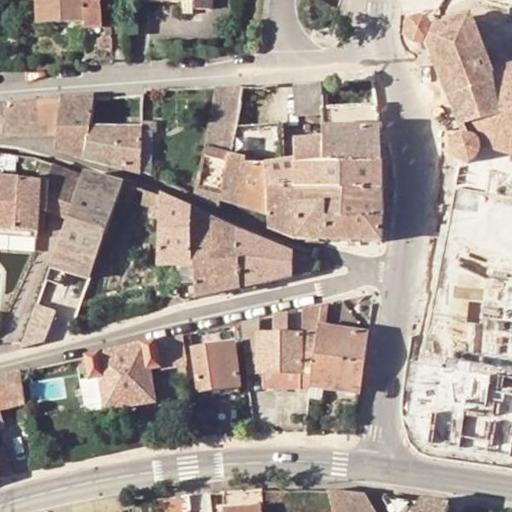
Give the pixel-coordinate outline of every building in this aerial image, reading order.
[(35,0),(37,25),(85,22),(85,27),(102,27),(103,26),(101,0),(35,0)] [(132,0),(133,4),(183,4),(196,3),(197,10),(213,9),(213,0),(132,0)] [(196,3),(183,4),(183,15),(196,15),(197,10),(196,3)] [(452,26),(445,10),(416,25),(418,24),(421,24),(423,24),(425,25),(427,26),(429,28),(431,30),(431,31),(432,34),(452,26)] [(476,144),(477,146),(505,155),(511,156),(511,69),(492,74),(471,22),(474,21),(473,18),(452,26),(432,34),(433,36),(432,39),(432,41),(432,42),(430,44),(429,45),(427,47),(449,102),(450,102),(465,139),(468,139),(470,140),(472,141),(474,142),(476,144)] [(416,48),(425,48),(427,47),(429,45),(430,44),(432,42),(432,41),(432,39),(433,36),(432,34),(431,31),(431,30),(429,28),(427,26),(425,25),(423,24),(421,24),(418,24),(416,25),(414,26),(408,33),(409,43),(416,48)] [(113,40),(99,40),(100,50),(114,50),(113,40)] [(322,108),(320,82),(298,84),(300,113),(322,110),(322,108)] [(204,152),(232,159),(237,128),(244,87),(216,88),(203,151),(204,154),(204,152)] [(92,130),(94,100),(62,102),(57,137),(56,137),(54,151),(91,161),(92,130)] [(6,106),(2,139),(56,137),(57,137),(62,102),(6,106)] [(322,108),(322,110),(324,130),(382,128),(377,106),(342,108),(322,108)] [(142,123),(141,130),(142,133),(153,133),(156,133),(156,123),(142,123)] [(232,159),(243,162),(243,167),(267,168),(267,166),(284,164),(282,125),(237,128),(232,159)] [(382,128),(324,130),(325,141),(325,157),(347,157),(347,143),(382,142),(382,128)] [(142,133),(141,130),(92,130),(91,161),(140,174),(142,133)] [(142,133),(140,174),(151,179),(153,133),(142,133)] [(474,161),(478,148),(477,146),(476,144),(474,142),(472,141),(470,140),(468,139),(465,139),(463,139),(453,150),(459,163),(474,161)] [(325,166),(325,157),(325,141),(296,142),(295,162),(284,164),(267,166),(267,168),(267,191),(297,187),(381,193),(381,165),(325,166)] [(325,157),(325,166),(381,165),(382,142),(347,143),(347,157),(325,157)] [(243,162),(232,159),(204,152),(204,154),(195,198),(220,209),(221,200),(236,205),(243,167),(243,162)] [(46,209),(69,218),(84,176),(73,170),(62,166),(52,163),(50,167),(40,166),(39,180),(40,180),(38,209),(46,209)] [(267,215),(267,191),(267,168),(243,167),(236,205),(266,215),(267,215)] [(38,209),(40,180),(39,180),(0,176),(0,229),(35,232),(37,211),(38,209)] [(89,279),(123,186),(84,176),(69,218),(50,268),(68,274),(89,279)] [(297,187),(267,191),(267,215),(266,215),(266,229),(296,241),(297,241),(297,204),(297,187)] [(381,193),(297,187),(297,204),(325,205),(325,220),(381,221),(381,193)] [(156,209),(156,211),(160,211),(161,198),(145,193),(142,206),(156,209)] [(191,267),(191,211),(163,198),(161,198),(160,211),(157,267),(175,267),(191,267)] [(297,204),(297,241),(326,241),(325,220),(325,205),(297,204)] [(191,211),(191,267),(194,267),(196,285),(197,299),(240,290),(237,233),(191,211)] [(326,241),(381,243),(381,221),(325,220),(326,241)] [(240,290),(293,277),(294,256),(237,233),(240,290)] [(293,277),(319,271),(319,266),(313,259),(294,256),(293,277)] [(196,285),(194,267),(191,267),(175,267),(176,286),(196,285)] [(68,274),(50,268),(46,281),(64,287),(68,274)] [(369,335),(339,301),(323,305),(319,328),(369,335)] [(303,309),(302,334),(288,334),(275,334),(260,333),(261,319),(242,324),(245,353),(260,354),(260,364),(260,374),(264,374),(264,390),(311,391),(311,387),(313,375),(318,334),(319,328),(323,305),(303,309)] [(36,309),(21,350),(42,345),(44,342),(46,338),(48,334),(55,316),(36,309)] [(276,316),(275,334),(288,334),(289,313),(276,316)] [(318,334),(313,375),(311,387),(361,394),(369,335),(319,328),(318,334)] [(186,365),(182,337),(155,343),(160,369),(186,365)] [(462,364),(462,373),(476,373),(476,357),(493,357),(493,338),(447,338),(447,364),(462,364)] [(160,369),(155,343),(86,359),(90,380),(100,378),(105,411),(155,404),(150,371),(160,369)] [(239,389),(232,344),(193,350),(199,394),(239,389)] [(245,353),(246,366),(260,364),(260,354),(245,353)] [(427,448),(511,461),(511,456),(511,380),(420,367),(410,420),(427,448)] [(0,411),(25,405),(22,374),(0,379),(0,411)] [(107,421),(156,414),(155,404),(105,411),(107,421)] [(0,450),(0,479),(12,476),(4,449),(0,450)] [(263,511),(263,491),(223,492),(225,511),(263,511)] [(375,511),(374,509),(366,495),(327,493),(331,511),(375,511)] [(390,511),(412,511),(418,503),(383,498),(383,501),(390,511)] [(418,503),(412,511),(448,511),(450,508),(418,503)]
